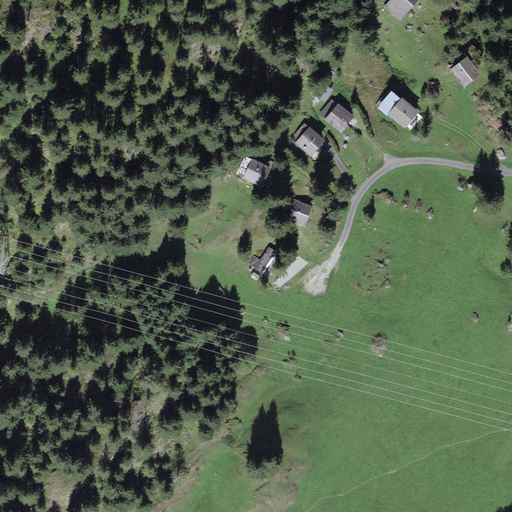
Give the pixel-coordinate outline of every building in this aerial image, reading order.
[(424,0),(396,0),(395,2),(411,16),(424,0)] [(484,75),(472,58),(454,71),(465,87),(484,75)] [(324,86),(319,93),(326,97),(330,90),(324,86)] [(405,99),(394,90),(379,108),(390,117),(405,99)] [(424,111),(407,97),(390,117),(408,132),(424,111)] [(355,117),(342,106),(329,121),(342,132),(355,117)] [(327,141),(312,128),(298,145),(313,158),(327,141)] [(275,167),(259,160),(250,180),(266,187),(275,167)] [(316,208),(297,201),(291,218),(310,225),(316,208)] [(276,251),(269,247),(255,267),(262,272),(276,251)]
